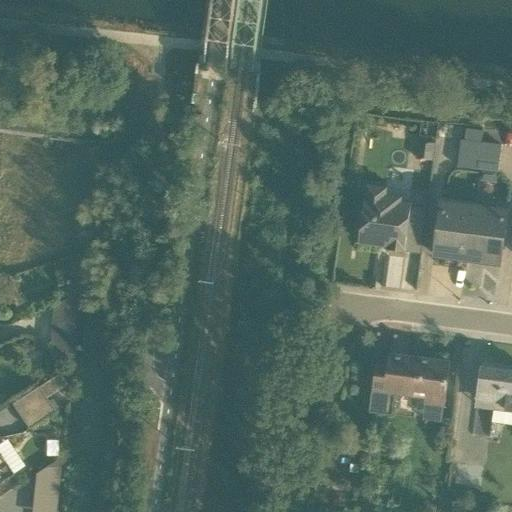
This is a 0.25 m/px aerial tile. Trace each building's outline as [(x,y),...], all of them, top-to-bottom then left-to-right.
[(477,171),(480,142),(460,140),(456,168),(477,171)] [(434,144),(416,142),(414,159),(431,161),(434,144)] [(502,145),(480,142),(477,171),(483,171),(482,181),(494,183),(496,173),(498,173),(502,145)] [(405,252),(411,203),(402,202),(403,196),(386,194),(387,187),(364,184),(357,243),(385,247),(385,250),(405,252)] [(473,204),(439,200),(432,256),(466,260),(473,204)] [(507,209),(473,204),(466,260),(500,265),(507,209)] [(85,258),(69,256),(56,356),(72,358),(85,258)] [(448,362),(389,355),(388,367),(376,366),(374,380),(373,380),(368,413),(391,416),(394,395),(423,399),(422,404),(425,405),(423,419),(440,421),(448,362)] [(511,425),(511,371),(480,367),(475,409),(492,411),(491,423),(511,425)] [(59,374),(11,405),(27,429),(54,411),(45,398),(65,384),(59,374)] [(382,436),(345,430),(341,450),(379,455),(382,436)] [(0,456),(0,481),(20,468),(12,456),(3,462),(0,456)] [(52,511),(57,467),(33,464),(28,511),(52,511)] [(274,492),(272,511),(308,511),(310,483),(303,482),(303,477),(284,475),(283,493),(274,492)]
